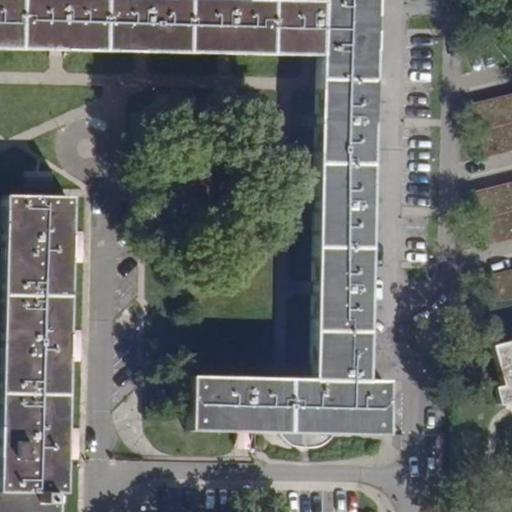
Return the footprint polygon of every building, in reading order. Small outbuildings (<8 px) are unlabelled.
[(369,0),(0,0),(0,48),(55,49),(141,51),(224,53),(306,55),(314,55),(314,83),(313,120),(311,204),(309,287),(307,368),(307,378),(186,375),(185,430),(278,432),(279,435),(281,437),(285,439),(290,442),(294,444),(299,446),(305,446),(312,446),(318,444),(325,441),(330,437),(334,433),(382,434),(383,379),(362,378),(369,0)] [(511,93),(470,104),(484,158),(511,150),(511,93)] [(511,181),(471,192),(485,246),(511,239),(511,181)] [(60,511),(67,196),(0,195),(0,511),(60,511)] [(511,269),(492,274),(499,302),(511,298),(511,269)] [(511,340),(490,346),(500,385),(491,387),(496,405),(504,403),(511,400),(511,340)]
